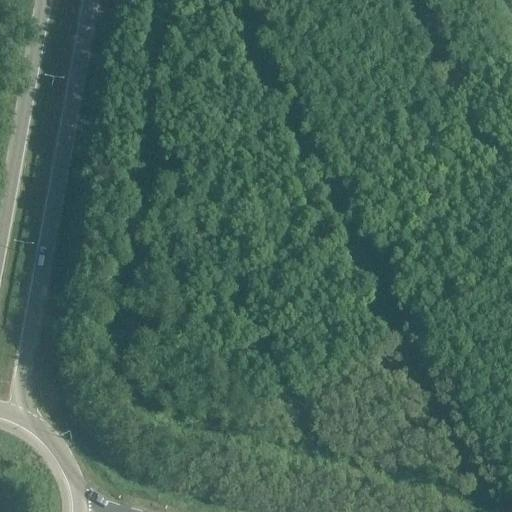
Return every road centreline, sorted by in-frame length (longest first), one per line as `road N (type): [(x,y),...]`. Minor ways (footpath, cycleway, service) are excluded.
road 1 (residential): [(20,426),(18,388),(89,0)]
road 2 (residential): [(42,0),(0,230)]
